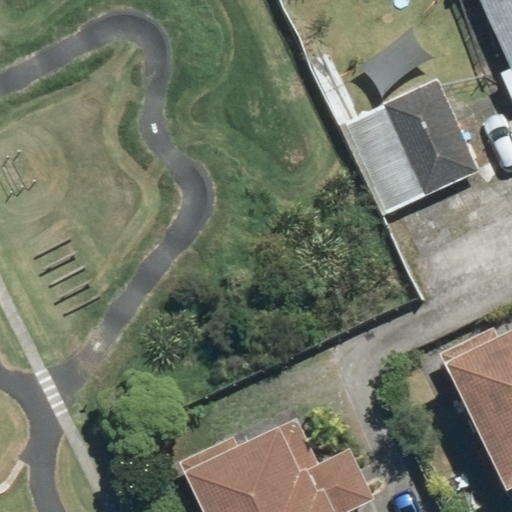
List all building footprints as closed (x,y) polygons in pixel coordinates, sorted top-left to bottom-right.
[(511,0),(482,0),(511,67),(511,0)] [(483,172),(439,80),(344,125),(388,217),(483,172)] [(488,229),(412,263),(427,297),(504,264),(488,229)] [(497,329),(443,354),(511,502),(511,334),(502,339),(497,329)] [(237,440),(183,464),(204,511),(360,511),(377,504),(353,452),(321,467),(300,422),(241,449),(237,440)]
